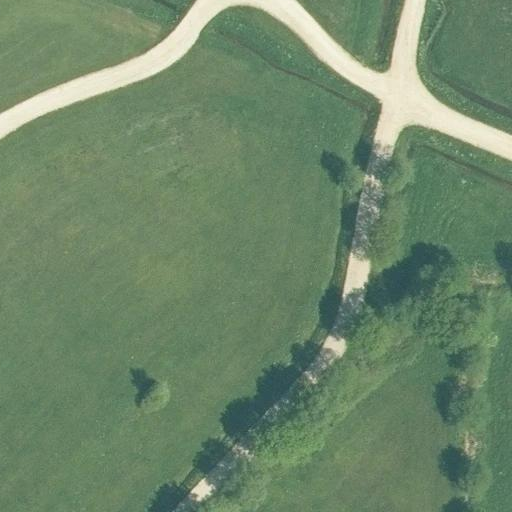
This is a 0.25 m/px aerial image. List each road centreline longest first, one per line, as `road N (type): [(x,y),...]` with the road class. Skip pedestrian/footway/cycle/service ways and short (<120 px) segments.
road 1 (track): [(414,0),(345,321),(318,372),(183,511)]
road 2 (track): [(511,149),(355,75),(276,0)]
road 3 (track): [(211,0),(164,56),(0,123)]
